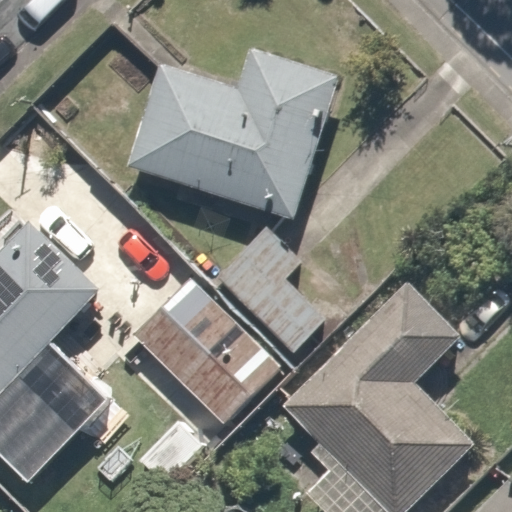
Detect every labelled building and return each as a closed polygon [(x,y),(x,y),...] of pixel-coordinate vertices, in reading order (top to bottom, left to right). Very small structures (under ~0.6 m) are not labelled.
[(309,225),(354,81),(264,53),(253,90),(170,65),(137,172),(309,225)] [(0,409),(112,291),(28,213),(0,242),(0,409)] [(193,275),(130,336),(214,423),(277,363),(193,275)] [(474,340),(422,287),(296,408),(397,511),(420,511),(486,449),(425,387),(474,340)] [(511,511),(511,492),(491,511),(511,511)]
